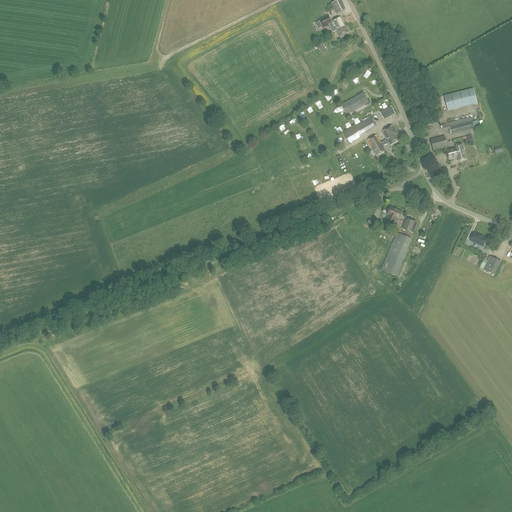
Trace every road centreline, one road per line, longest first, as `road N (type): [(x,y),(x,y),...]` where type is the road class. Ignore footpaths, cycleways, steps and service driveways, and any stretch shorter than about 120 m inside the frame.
road 1 (track): [(425,171),(41,330)]
road 2 (unclassified): [(511,229),(435,189),(349,0)]
